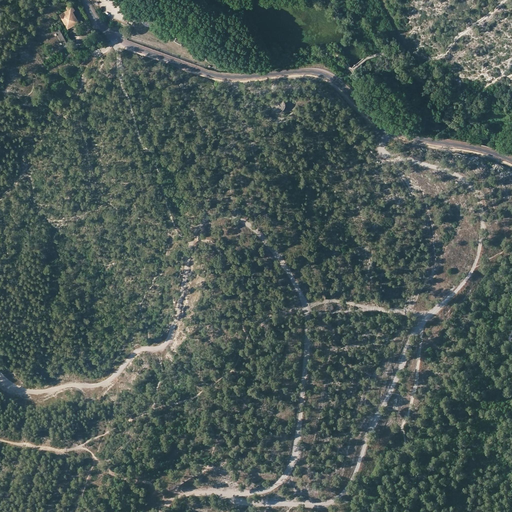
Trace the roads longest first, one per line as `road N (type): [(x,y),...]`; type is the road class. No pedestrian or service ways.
road 1 (track): [(213,492),(277,485),(296,444),(305,307),(253,226),(222,215),(195,229),(171,333),(160,348),(140,349),(101,384),(26,394),(0,381)]
road 2 (tertiary): [(85,0),(98,24),(127,44),(215,75),(322,74),(388,129),(511,160)]
road 3 (track): [(423,322),(350,485),(333,501),(249,503),(186,492),(164,511)]
road 4 (track): [(388,129),(379,140),(386,156),(462,177),(480,203),(474,268),(423,322)]
